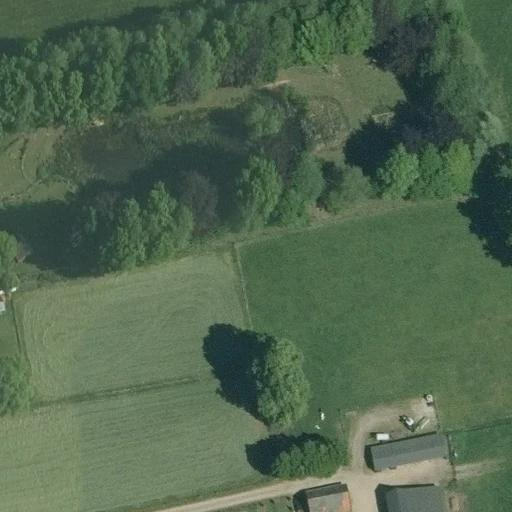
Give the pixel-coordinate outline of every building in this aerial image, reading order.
[(15,233),(4,240),(14,258),(26,252),(15,233)] [(396,371),(391,354),(358,363),(363,380),(396,371)] [(464,385),(372,406),(378,432),(470,411),(464,385)] [(370,451),(375,474),(447,461),(442,438),(370,451)] [(306,495),(309,511),(351,511),(346,487),(306,495)] [(445,511),(441,490),(386,501),(388,511),(445,511)]
